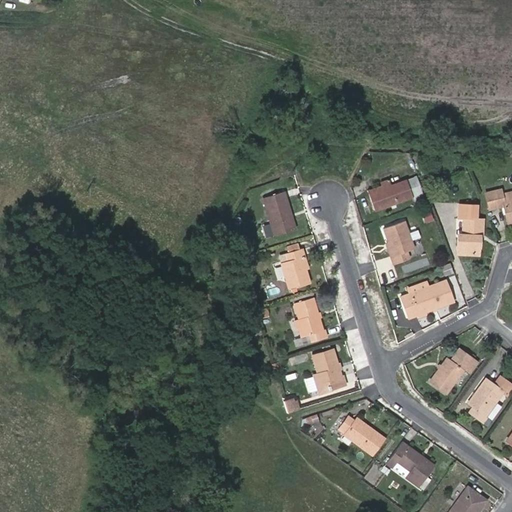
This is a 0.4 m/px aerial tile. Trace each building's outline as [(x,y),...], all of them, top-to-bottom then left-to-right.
[(417,176),(407,180),(413,195),(415,202),(425,198),(417,176)] [(367,189),(369,193),(391,185),(388,179),(381,181),(381,184),(367,189)] [(391,185),(369,193),(374,209),(413,195),(407,180),(391,185)] [(501,205),(504,222),(511,220),(511,191),(499,194),(498,189),(483,191),(487,208),(501,205)] [(284,191),(263,198),(275,235),(296,229),(284,191)] [(462,234),(457,234),(456,253),(477,254),(477,234),(481,235),(481,218),(475,218),(475,205),(459,203),(457,219),(462,220),(462,230),(462,234)] [(384,228),(388,242),(393,256),(391,257),(394,264),(409,259),(407,251),(414,248),(411,241),(420,237),(418,229),(408,233),(404,221),(384,228)] [(284,246),(286,253),(299,249),(298,242),(284,246)] [(302,256),(305,255),(302,248),(299,249),(286,253),(280,255),(290,289),(309,283),(305,269),(302,256)] [(428,287),(411,292),(400,296),(408,317),(417,314),(418,317),(427,314),(426,311),(432,309),(436,308),(454,301),(446,280),(428,287)] [(397,282),(384,286),(387,292),(399,288),(397,282)] [(409,288),(411,292),(428,287),(426,282),(409,288)] [(302,327),(299,328),(301,336),(310,334),(312,341),(327,336),(324,329),(322,329),(318,318),(317,313),(312,298),(295,303),(300,319),(302,327)] [(268,316),(265,306),(257,308),(256,308),(259,319),(268,316)] [(339,370),(337,364),(332,349),(313,355),(318,373),(314,374),(319,391),(329,388),(329,391),(344,386),(341,376),(339,370)] [(429,381),(444,393),(462,369),(446,357),(429,381)] [(281,362),(273,364),(274,370),(283,368),(281,362)] [(494,385),(485,378),(466,405),(470,408),(467,413),(480,423),(486,416),(484,415),(502,391),(504,392),(510,384),(500,377),(494,385)] [(293,397),(284,400),(287,411),(287,412),(297,409),(293,397)] [(317,414),(305,417),(307,424),(319,420),(317,414)] [(339,427),(346,432),(354,420),(348,416),(339,427)] [(369,432),(372,428),(357,417),(354,420),(369,432)] [(354,420),(346,432),(344,433),(373,455),(386,438),(372,428),(369,432),(354,420)] [(419,486),(434,465),(402,442),(386,463),(393,467),(398,461),(410,471),(406,477),(419,486)] [(410,471),(398,461),(393,467),(406,477),(410,471)] [(473,511),(479,505),(481,506),(486,500),(468,487),(449,511),(473,511)]
